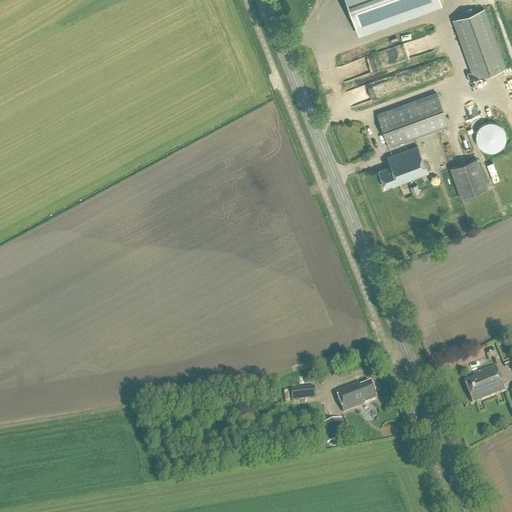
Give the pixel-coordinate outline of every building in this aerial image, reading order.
[(439,0),(347,0),(359,31),(441,2),(439,0)] [(474,80),(505,70),(486,11),(455,21),(474,80)] [(348,73),(331,73),(332,85),(349,85),(348,73)] [(377,112),(388,144),(447,124),(437,92),(377,112)] [(357,110),(354,96),(337,100),(340,114),(357,110)] [(416,144),(391,153),(385,155),(390,167),(378,171),(384,188),(427,172),(416,144)] [(449,168),(459,198),(488,187),(477,158),(449,168)] [(473,369),(475,374),(485,371),(484,366),(473,369)] [(503,393),(493,368),(473,376),(474,379),(463,384),(472,405),(503,393)] [(344,414),(360,408),(377,401),(371,384),(360,389),(359,386),(337,395),(344,414)] [(290,390),(292,403),(315,400),(313,388),(290,390)] [(341,420),(321,426),(326,444),(346,439),(341,420)]
